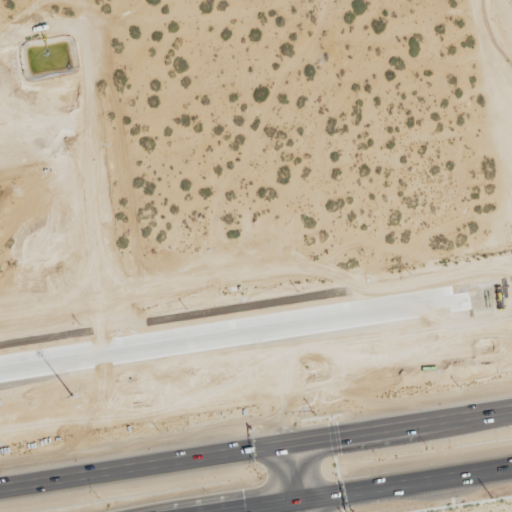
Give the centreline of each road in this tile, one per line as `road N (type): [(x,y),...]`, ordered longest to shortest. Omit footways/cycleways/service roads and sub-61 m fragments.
road 1 (motorway): [(0,471),(511,392)]
road 2 (trunk): [(274,326),(0,368)]
road 3 (trunk): [(511,288),(274,326)]
road 4 (secondary): [(287,504),(511,467)]
